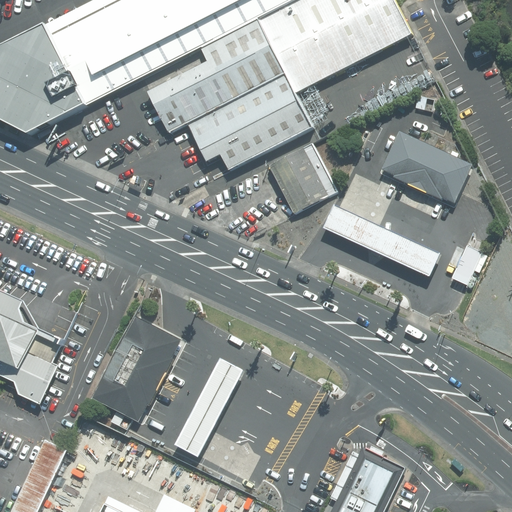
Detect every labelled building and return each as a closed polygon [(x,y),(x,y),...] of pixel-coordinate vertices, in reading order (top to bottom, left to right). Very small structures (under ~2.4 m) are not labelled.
[(295,0),(85,0),(42,21),(0,43),(0,117),(28,132),(193,53),(249,23),(295,0)] [(401,0),(296,0),(258,21),(286,79),(294,96),(420,35),(401,0)] [(190,125),(286,79),(258,21),(201,51),(208,64),(147,95),(168,135),(190,125)] [(313,130),(294,96),(286,79),(190,125),(204,165),(221,158),(230,173),(313,130)] [(78,113),(40,132),(43,138),(46,136),(51,144),(85,127),(78,113)] [(398,135),(379,174),(455,209),(474,170),(398,135)] [(338,194),(314,146),(270,168),(295,216),(338,194)] [(141,187),(130,182),(128,186),(139,192),(141,187)] [(440,256),(334,208),(323,230),(429,279),(440,256)] [(482,254),(467,248),(452,280),(467,287),(482,254)] [(0,377),(15,384),(18,397),(40,407),(58,368),(52,365),(60,350),(58,349),(61,343),(23,325),(19,311),(23,302),(0,291),(0,377)] [(184,343),(132,317),(92,401),(144,425),(184,343)] [(243,373),(220,361),(174,448),(197,460),(243,373)] [(9,511),(41,511),(69,453),(43,441),(9,511)] [(405,470),(363,450),(332,511),(385,511),(401,480),(405,470)] [(464,468),(454,459),(451,463),(461,472),(464,468)] [(156,511),(114,511),(104,507),(101,511),(195,511),(164,497),(156,511)]
